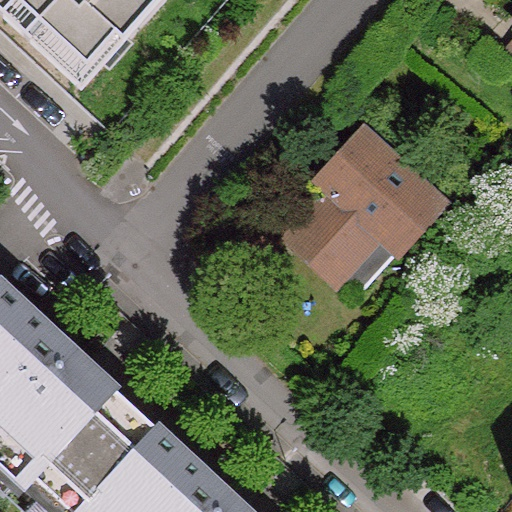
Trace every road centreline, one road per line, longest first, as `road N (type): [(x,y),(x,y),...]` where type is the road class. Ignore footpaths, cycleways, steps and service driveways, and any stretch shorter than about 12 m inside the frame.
road 1 (residential): [(120,245),(398,511)]
road 2 (residential): [(120,245),(339,0)]
road 3 (residential): [(0,133),(120,245)]
